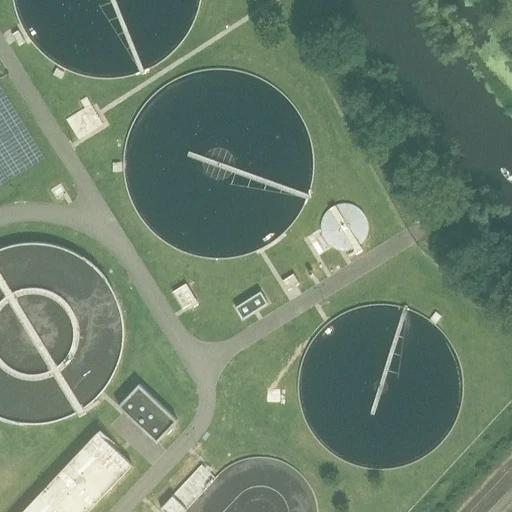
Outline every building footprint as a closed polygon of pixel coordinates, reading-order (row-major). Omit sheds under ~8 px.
[(12,35),(19,47),(26,43),(19,31),(12,35)] [(57,69),(53,75),(61,79),(64,73),(57,69)] [(294,274),(282,281),(288,291),(300,284),(294,274)] [(186,285),(173,292),(183,309),(196,301),(186,285)] [(237,308),(244,319),(268,304),(261,293),(237,308)] [(122,406),(127,411),(159,442),(179,420),(142,385),(122,406)] [(90,511),(137,464),(102,431),(24,511),(90,511)] [(161,508),(165,511),(182,511),(186,508),(173,496),(161,508)]
